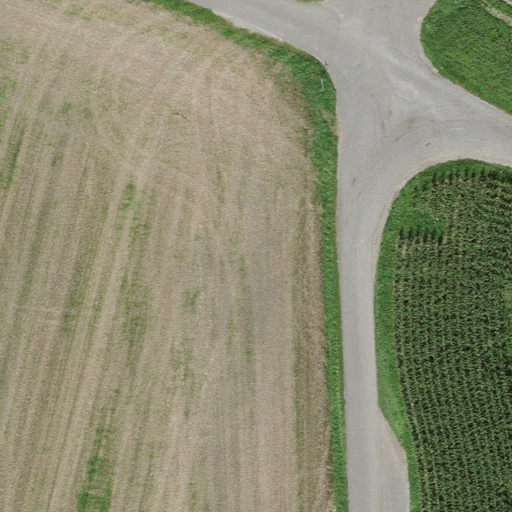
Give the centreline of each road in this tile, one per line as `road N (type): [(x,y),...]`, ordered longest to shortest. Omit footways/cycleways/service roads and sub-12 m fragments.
road 1 (track): [(364,511),(366,54)]
road 2 (unclassified): [(511,142),(366,54),(208,0)]
